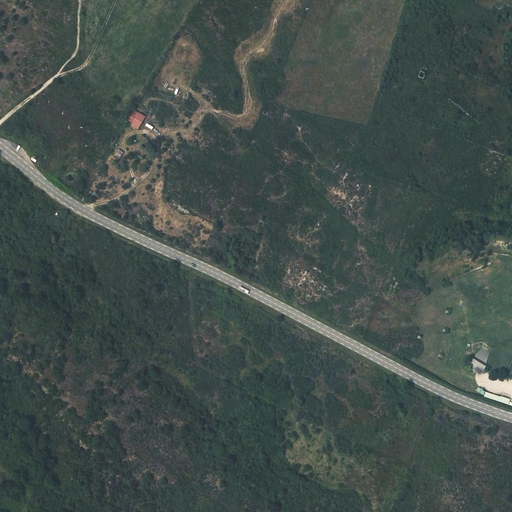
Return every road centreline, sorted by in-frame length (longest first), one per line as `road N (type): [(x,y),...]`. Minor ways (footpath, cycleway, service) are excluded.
road 1 (secondary): [(0,147),(85,211),(424,382),(511,417)]
road 2 (track): [(0,123),(71,56),(80,0)]
